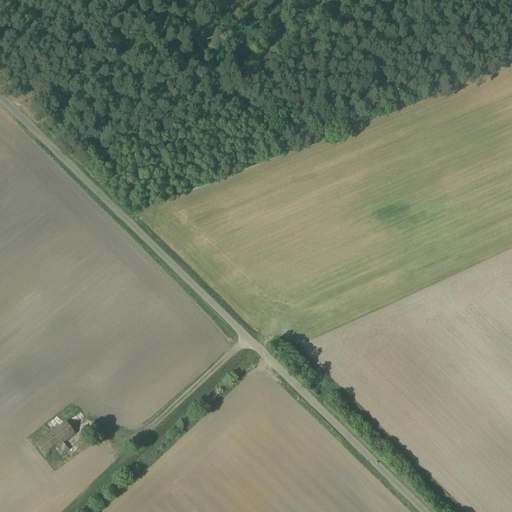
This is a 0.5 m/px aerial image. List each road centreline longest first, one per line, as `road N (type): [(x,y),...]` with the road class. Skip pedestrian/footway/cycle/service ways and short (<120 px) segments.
road 1 (unclassified): [(0,96),(425,511)]
road 2 (track): [(246,337),(139,439),(122,442),(86,426)]
